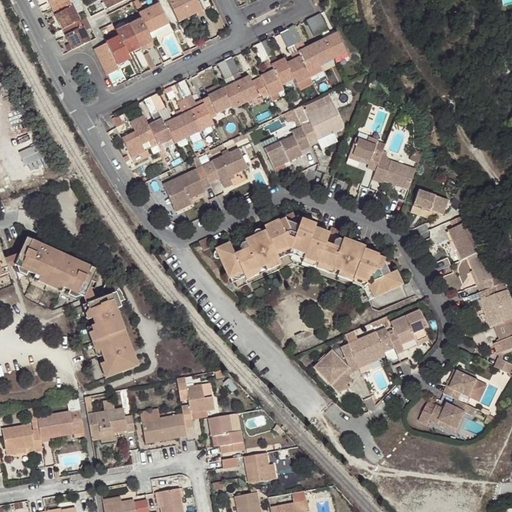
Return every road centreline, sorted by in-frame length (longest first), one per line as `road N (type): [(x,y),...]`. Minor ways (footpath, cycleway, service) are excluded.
road 1 (residential): [(81,117),(140,214),(175,242),(287,202),(410,242),(454,324),(447,348),(362,433)]
road 2 (residential): [(0,499),(193,465),(203,511)]
road 3 (residential): [(243,35),(81,117)]
road 4 (unknown): [(270,371),(175,242)]
road 5 (residential): [(18,0),(81,117)]
